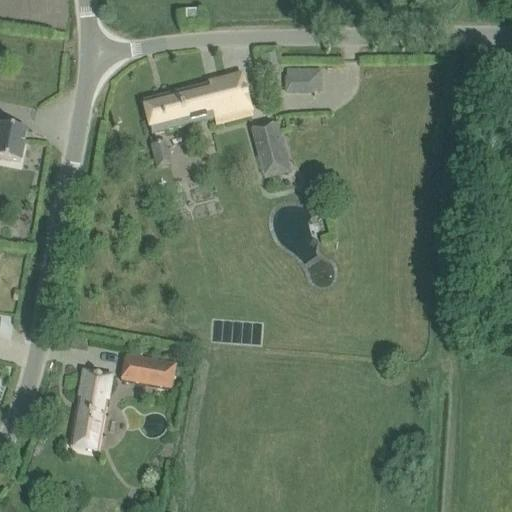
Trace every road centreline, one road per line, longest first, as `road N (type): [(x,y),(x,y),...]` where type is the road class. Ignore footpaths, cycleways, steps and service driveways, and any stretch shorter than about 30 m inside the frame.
road 1 (unclassified): [(511,33),(91,38)]
road 2 (unclassified): [(0,434),(38,354),(88,101),(91,38)]
